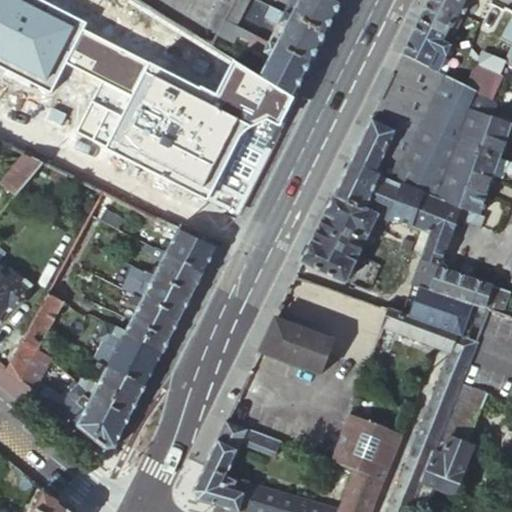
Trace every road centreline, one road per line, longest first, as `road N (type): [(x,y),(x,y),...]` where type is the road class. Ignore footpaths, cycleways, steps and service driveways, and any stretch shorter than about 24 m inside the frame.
road 1 (secondary): [(139,511),(383,0)]
road 2 (tertiary): [(132,511),(0,404)]
road 3 (unknown): [(374,511),(435,356)]
